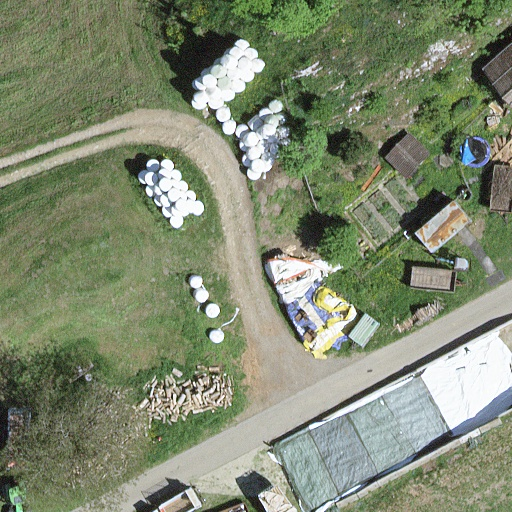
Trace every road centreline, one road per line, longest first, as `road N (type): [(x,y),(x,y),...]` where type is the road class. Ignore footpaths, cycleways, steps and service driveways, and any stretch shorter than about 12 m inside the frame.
road 1 (track): [(329,405),(256,162),(176,129),(0,187)]
road 2 (unclassified): [(120,511),(511,310)]
